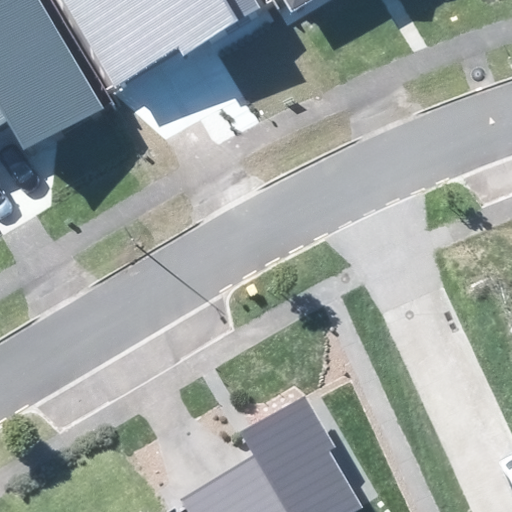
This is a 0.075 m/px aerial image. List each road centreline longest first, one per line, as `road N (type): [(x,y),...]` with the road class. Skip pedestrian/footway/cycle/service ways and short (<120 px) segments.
road 1 (residential): [(0,378),(338,185)]
road 2 (residential): [(338,185),(505,511)]
road 3 (residential): [(338,185),(511,115)]
